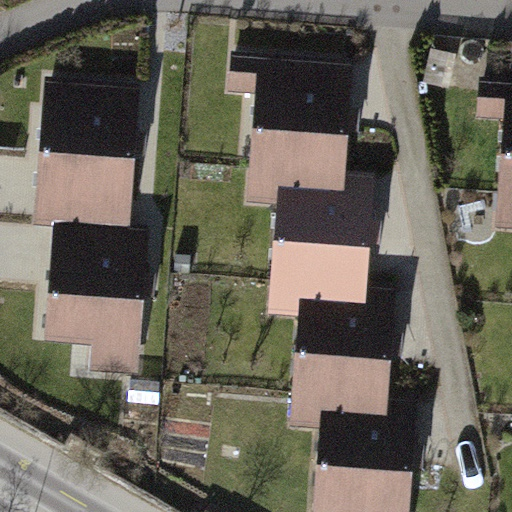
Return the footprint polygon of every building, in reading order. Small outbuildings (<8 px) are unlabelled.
[(356,175),(361,59),(238,53),(236,90),(263,91),(259,192),(294,194),(355,196),(356,175)] [(143,80),(51,78),(48,224),(140,226),(143,80)] [(511,86),(490,86),(489,120),(511,121),(511,171),(510,215),(511,214),(511,86)] [(379,282),(383,176),(356,175),(355,196),(294,194),(289,301),(311,302),(377,305),(379,282)] [(155,236),(71,231),(65,345),(103,347),(102,374),(148,377),(155,236)] [(305,420),(332,421),(395,424),(396,403),(402,284),(379,282),(377,305),(311,302),(305,420)] [(332,421),(327,511),(415,511),(420,404),(396,403),(395,424),(332,421)]
